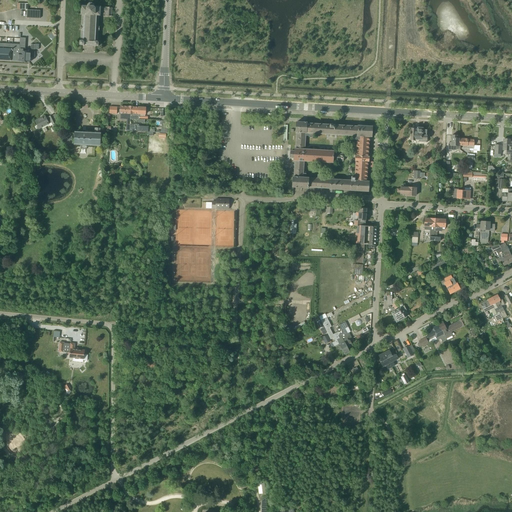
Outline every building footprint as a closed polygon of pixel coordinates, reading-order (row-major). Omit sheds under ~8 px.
[(79,45),(84,45),(94,45),(94,46),(98,46),(99,42),(98,42),(98,31),(99,31),(99,27),(98,26),(99,16),(100,16),(100,12),(106,12),(106,16),(111,16),(112,7),(94,7),(94,5),(92,3),(90,3),(88,5),(87,6),(81,6),(81,15),(82,15),(81,26),(80,26),(80,30),(81,30),(80,41),(79,45)] [(27,18),(40,18),(40,11),(27,10),(27,18)] [(20,41),(19,44),(19,61),(22,61),(22,62),(30,62),(30,57),(34,57),(35,49),(39,49),(39,44),(35,44),(35,45),(31,45),(30,52),(23,52),(23,50),(25,50),(26,38),(20,38),(20,41)] [(19,44),(0,43),(0,60),(11,61),(11,60),(19,61),(19,44)] [(132,107),(121,106),(120,113),(120,116),(127,116),(126,124),(130,124),(130,119),(131,111),(132,111),(132,107)] [(139,107),(132,107),(132,111),(131,111),(130,119),(138,120),(139,119),(140,116),(138,116),(139,107)] [(145,108),(139,107),(138,116),(140,116),(139,119),(148,119),(148,116),(145,116),(145,108)] [(56,123),(52,115),(49,117),(46,118),(45,116),(42,117),(42,118),(35,121),(39,129),(49,124),(51,122),(53,125),(56,123)] [(368,181),(367,181),(368,161),(368,158),(369,137),(371,137),(371,126),(358,126),(306,123),(296,122),(295,133),(296,133),(295,149),(294,151),(291,151),(291,158),(294,158),(294,161),(294,177),(293,177),(292,187),(293,187),(307,188),(307,187),(330,188),(330,192),(334,192),(334,190),(350,191),(367,192),(368,181)] [(104,129),(100,129),(95,128),(94,134),(93,134),(93,133),(75,132),(75,137),(75,145),(92,146),(92,145),(99,145),(100,134),(100,131),(101,131),(101,130),(104,131),(104,129)] [(410,129),(410,140),(415,140),(419,140),(419,141),(427,142),(428,139),(426,139),(426,135),(426,130),(422,130),(422,128),(417,128),(417,129),(415,129),(414,128),(412,128),(411,129),(410,129)] [(460,145),(458,145),(459,141),(460,141),(460,139),(459,139),(459,136),(451,135),(451,143),(450,149),(456,150),(456,149),(460,149),(460,145)] [(459,141),(458,145),(460,145),(463,146),(462,148),(470,148),(470,150),(473,151),(479,151),(480,145),(473,145),(474,140),(467,140),(467,139),(460,139),(460,141),(459,141)] [(503,149),(503,150),(504,150),(506,150),(506,154),(510,154),(509,163),(511,162),(511,141),(509,142),(509,139),(504,139),(503,144),(503,149)] [(495,145),(495,154),(501,154),(502,154),(504,154),(504,150),(503,150),(503,149),(501,149),(501,145),(495,145)] [(503,188),(504,179),(503,179),(503,174),(497,174),(497,179),(496,179),(495,187),(503,188)] [(415,196),(416,188),(407,187),(405,187),(405,185),(403,185),(403,188),(400,188),(400,189),(398,189),(397,192),(400,192),(400,194),(404,194),(406,194),(406,195),(415,196)] [(461,198),(470,199),(470,188),(464,188),(464,191),(463,191),(463,190),(462,190),(461,198)] [(462,190),(453,189),(453,193),(453,198),(461,198),(462,190)] [(511,201),(511,193),(511,192),(511,189),(502,189),(502,201),(511,201)] [(229,199),(216,199),(216,201),(212,201),(211,202),(211,208),(212,209),(228,209),(229,199)] [(357,226),(365,226),(366,209),(358,208),(358,213),(357,212),(356,217),(358,217),(357,226)] [(434,237),(435,219),(430,219),(425,219),(424,229),(424,230),(430,230),(429,241),(434,241),(435,241),(435,237),(434,237)] [(434,241),(433,244),(438,245),(438,241),(440,241),(440,237),(437,237),(437,231),(441,231),(441,227),(445,227),(445,220),(439,219),(435,219),(434,237),(435,237),(435,241),(434,241)] [(486,222),(480,222),(480,225),(476,225),(476,230),(476,235),(479,235),(479,232),(480,232),(480,237),(481,237),(480,242),(484,243),(486,222)] [(484,243),(488,243),(488,237),(489,237),(489,231),(494,231),(495,224),(489,224),(489,222),(486,222),(484,243)] [(356,237),(358,237),(358,235),(359,235),(359,234),(364,234),(365,226),(357,226),(356,236),(348,235),(348,240),(356,241),(356,237)] [(375,235),(376,227),(368,226),(367,226),(365,226),(364,234),(375,235)] [(363,244),(364,240),(364,234),(359,234),(359,235),(358,235),(358,237),(356,237),(356,241),(354,274),(362,275),(363,265),(364,244),(363,244)] [(364,244),(365,244),(368,244),(368,247),(375,248),(375,242),(369,241),(369,240),(364,240),(363,244),(364,244)] [(500,246),(509,263),(511,261),(511,256),(511,257),(506,247),(505,247),(504,245),(500,246)] [(500,246),(500,247),(499,246),(491,249),(495,256),(496,256),(499,262),(501,261),(504,266),(509,263),(500,246)] [(445,262),(448,260),(447,257),(443,259),(442,258),(429,265),(432,271),(439,267),(438,266),(445,263),(445,262)] [(459,289),(457,284),(456,282),(455,283),(453,278),(453,279),(451,276),(445,279),(446,282),(444,283),(445,284),(444,284),(444,285),(444,286),(445,286),(445,285),(447,289),(450,294),(459,289)] [(504,311),(504,310),(501,306),(504,304),(502,299),(500,300),(497,295),(492,297),(499,311),(500,313),(504,311)] [(391,300),(391,296),(388,296),(387,304),(391,304),(398,300),(396,297),(391,300)] [(503,318),(501,316),(500,313),(499,311),(492,297),(483,302),(485,307),(483,309),(485,313),(494,308),(497,314),(493,316),(496,322),(503,318)] [(391,313),(393,316),(396,322),(406,317),(405,315),(408,314),(405,309),(404,306),(391,313)] [(332,343),(334,346),(339,344),(340,343),(341,344),(344,342),(342,337),(339,338),(338,335),(339,335),(338,332),(333,334),(331,330),(329,327),(331,326),(327,318),(332,315),(331,312),(325,315),(325,314),(319,317),(327,332),(331,339),(333,338),(335,341),(332,343)] [(438,325),(443,334),(444,333),(445,336),(444,336),(446,340),(446,338),(452,335),(450,332),(462,326),(462,327),(466,325),(463,320),(463,318),(459,320),(459,321),(447,327),(446,323),(444,324),(443,323),(438,325)] [(340,327),(336,329),(338,332),(339,335),(338,335),(339,338),(342,337),(344,342),(352,338),(349,333),(347,333),(345,329),(348,327),(345,322),(343,323),(339,325),(340,327)] [(432,331),(426,334),(429,340),(432,338),(434,339),(436,338),(437,340),(440,338),(442,342),(446,340),(444,336),(445,336),(444,333),(443,334),(438,325),(433,328),(431,329),(432,331)] [(322,337),(326,344),(330,341),(331,341),(328,334),(322,337)] [(428,343),(428,342),(426,337),(418,341),(421,346),(428,343)] [(344,342),(347,348),(355,343),(352,338),(344,342)] [(340,346),(339,347),(340,349),(341,348),(342,350),(344,354),(349,351),(347,348),(344,342),(341,344),(340,343),(339,344),(340,346)] [(64,344),(63,352),(70,353),(70,357),(71,357),(71,358),(73,358),(73,357),(78,358),(83,358),(84,351),(76,350),(76,348),(74,348),(75,344),(71,343),(70,344),(64,344)] [(406,355),(412,353),(408,346),(403,349),(406,355)] [(393,362),(398,359),(396,355),(395,355),(393,352),(390,353),(389,350),(384,353),(391,367),(395,365),(393,362)] [(384,353),(379,356),(380,357),(378,358),(379,360),(381,359),(381,361),(380,361),(383,366),(386,365),(388,369),(391,367),(384,353)] [(405,375),(400,377),(404,384),(409,382),(405,375)] [(63,386),(65,390),(66,389),(68,391),(72,390),(69,383),(63,386)] [(390,388),(381,392),(384,397),(392,393),(390,388)]
